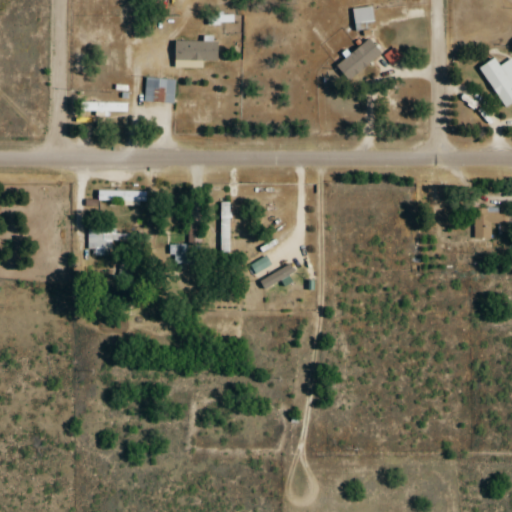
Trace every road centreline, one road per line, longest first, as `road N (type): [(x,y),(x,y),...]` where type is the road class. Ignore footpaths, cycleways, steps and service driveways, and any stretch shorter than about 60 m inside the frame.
road 1 (residential): [(0,158),(511,157)]
road 2 (residential): [(59,158),(59,0)]
road 3 (residential): [(435,156),(433,0)]
